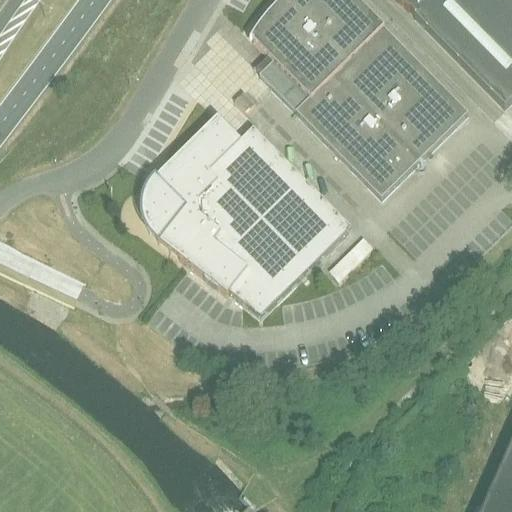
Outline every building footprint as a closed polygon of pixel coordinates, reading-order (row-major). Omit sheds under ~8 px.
[(273,66),(261,77),(259,80),(381,204),(468,118),(351,0),(287,0),(283,4),(278,9),(272,16),(266,23),(261,29),(255,36),(250,45),(251,46),(252,45),(273,66)] [(511,0),(393,0),(409,15),(410,14),(415,20),(414,21),(504,113),(511,105),(511,0)] [(255,108),(243,96),(234,105),(246,117),(255,108)] [(218,123),(174,166),(175,167),(176,166),(177,167),(157,188),(153,192),(153,193),(150,197),(149,198),(148,203),(147,204),(146,209),(146,211),(147,221),(147,223),(149,228),(149,229),(151,234),(152,235),(155,239),(156,240),(160,243),(183,261),(182,263),(180,261),(179,263),(227,300),(229,298),(261,322),(351,233),(253,133),(240,146),(218,123)] [(342,287),(379,253),(368,241),(331,275),(342,287)] [(511,511),(511,447),(482,511),(511,511)]
